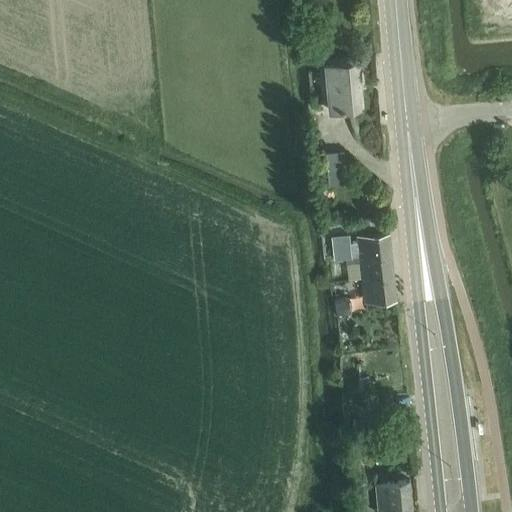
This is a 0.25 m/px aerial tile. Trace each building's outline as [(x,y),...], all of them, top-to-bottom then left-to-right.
[(346,108),(362,107),(359,84),(363,84),(361,62),(327,66),(331,110),(346,108)] [(347,184),(344,152),(326,153),(327,171),(329,171),(330,186),(347,184)] [(374,217),(363,217),(363,227),(375,227),(374,217)] [(360,257),(392,254),(390,233),(358,237),(358,243),(350,244),(349,235),(334,237),(336,260),(354,258),(354,263),(361,262),(360,257)] [(363,281),(395,277),(392,254),(360,257),(361,262),(362,278),(363,281)] [(395,277),(363,281),(365,303),(397,299),(395,277)] [(336,315),(351,314),(349,296),(335,297),(336,315)] [(355,455),(379,453),(378,436),(354,438),(355,455)] [(408,511),(409,511),(414,511),(411,480),(375,484),(377,511),(408,511)]
